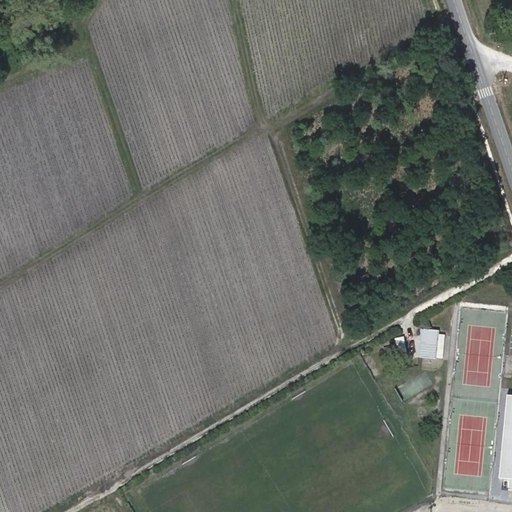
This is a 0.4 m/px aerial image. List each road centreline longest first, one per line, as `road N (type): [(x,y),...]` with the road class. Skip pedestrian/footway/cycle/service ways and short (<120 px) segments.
road 1 (track): [(511,257),(64,511)]
road 2 (tertiary): [(455,0),(511,168)]
